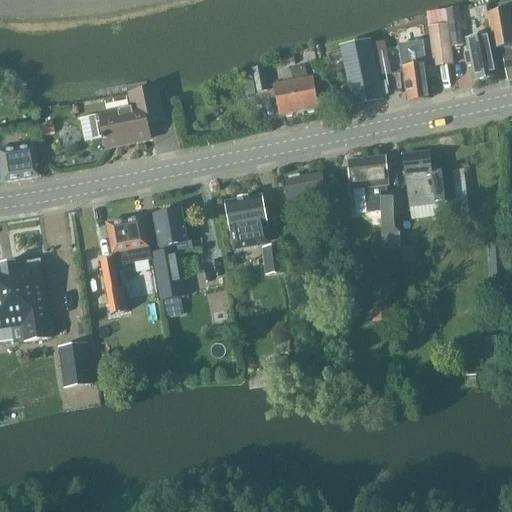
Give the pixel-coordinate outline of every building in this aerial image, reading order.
[(458,8),(446,10),(448,27),(451,44),(451,46),(462,45),(462,43),(460,25),(458,8)] [(494,51),(502,49),(508,82),(511,81),(511,30),(509,12),(488,15),(494,51)] [(448,27),(431,29),(435,68),(453,66),(451,46),(448,27)] [(469,52),(463,53),(466,67),(471,66),(474,80),(496,76),(489,35),(467,39),(469,52)] [(372,45),(371,42),(343,47),(354,106),(381,101),(377,76),(403,72),(409,103),(430,100),(423,49),(387,55),(385,42),(372,45)] [(252,75),(255,94),(269,92),(265,68),(252,70),(252,75)] [(284,85),(274,87),(280,117),(285,116),(287,118),(292,117),(294,114),(306,112),(308,114),(314,112),(315,110),(319,109),(313,78),(307,79),(305,68),(291,71),(282,73),(284,85)] [(132,110),(90,118),(94,140),(103,139),(103,140),(105,140),(107,149),(150,140),(147,124),(163,121),(157,91),(130,96),(132,110)] [(51,123),(42,125),(44,136),(54,134),(51,123)] [(6,151),(0,151),(0,183),(37,178),(33,147),(6,151)] [(430,152),(404,155),(409,192),(435,189),(436,202),(456,200),(452,171),(432,173),(430,152)] [(386,158),(348,162),(351,191),(365,190),(367,214),(384,212),(384,196),(387,196),(386,187),(389,187),(386,158)] [(319,211),(330,209),(323,175),(299,179),(299,177),(289,179),(290,181),(283,183),(288,208),(318,202),(319,211)] [(261,195),(224,203),(234,252),(258,247),(257,242),(269,239),(266,225),(267,225),(261,195)] [(384,196),(384,212),(384,248),(399,249),(399,196),(387,196),(384,196)] [(177,251),(178,255),(193,252),(191,242),(187,243),(180,211),(154,217),(160,247),(162,247),(163,252),(177,250),(177,251)] [(113,259),(103,261),(108,292),(106,293),(109,304),(118,303),(126,301),(124,289),(120,290),(116,269),(132,266),(130,252),(148,249),(142,218),(107,224),(113,259)] [(503,239),(489,239),(491,285),(505,285),(503,239)] [(282,247),(264,249),(267,277),(285,275),(282,247)] [(400,263),(416,264),(416,249),(400,249),(400,263)] [(177,251),(153,255),(159,290),(161,301),(181,298),(179,286),(183,286),(178,255),(177,251)] [(2,266),(0,266),(0,331),(12,330),(23,328),(25,342),(51,338),(40,261),(16,264),(15,262),(2,264),(2,266)] [(375,295),(374,323),(390,324),(390,296),(375,295)] [(118,303),(109,304),(110,316),(120,314),(118,303)] [(511,350),(511,337),(484,339),(486,373),(511,371),(511,350)] [(92,385),(87,345),(59,348),(64,389),(92,385)] [(287,358),(271,361),(273,376),(290,373),(287,358)]
